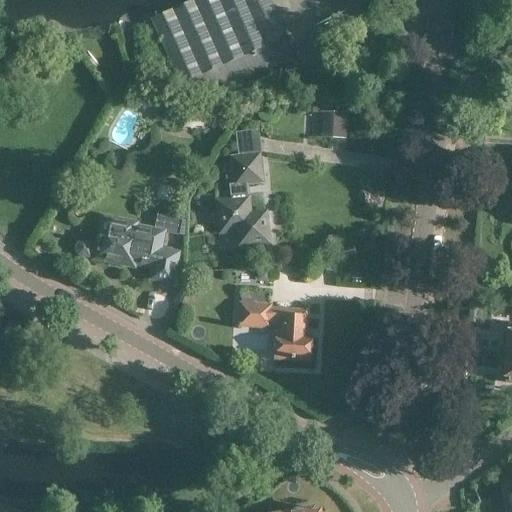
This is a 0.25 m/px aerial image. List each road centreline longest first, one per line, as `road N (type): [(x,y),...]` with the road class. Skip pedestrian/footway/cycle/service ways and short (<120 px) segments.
road 1 (residential): [(398,494),(0,256)]
road 2 (residential): [(398,494),(439,105)]
road 3 (residential): [(398,494),(511,432)]
